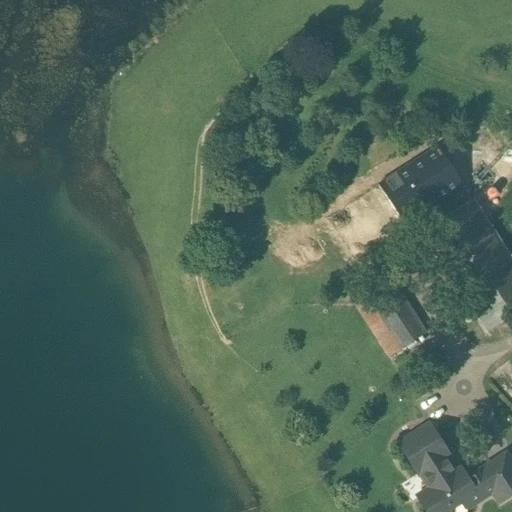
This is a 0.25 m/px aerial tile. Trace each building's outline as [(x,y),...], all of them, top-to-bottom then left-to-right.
[(438,148),(381,185),(406,225),(419,216),(439,204),(463,188),(438,148)] [(447,216),(427,229),(424,231),(488,333),(511,317),(511,265),(511,264),(471,201),(447,216)] [(439,204),(419,216),(427,229),(447,216),(439,204)] [(390,279),(354,302),(389,357),(425,334),(390,279)] [(492,491),(480,472),(467,480),(462,472),(461,470),(459,471),(455,474),(444,457),(446,456),(447,456),(448,455),(447,453),(447,454),(430,427),(429,425),(428,426),(428,427),(401,444),(400,444),(399,445),(400,447),(400,446),(417,473),(418,475),(419,473),(420,473),(431,489),(419,497),(419,496),(417,498),(418,499),(419,499),(427,511),(465,511),(467,507),(492,491)] [(480,472),(492,491),(493,491),(499,501),(500,503),(501,502),(501,501),(511,494),(511,467),(505,457),(506,457),(505,456),(503,457),(482,471),(482,470),(480,472)]
